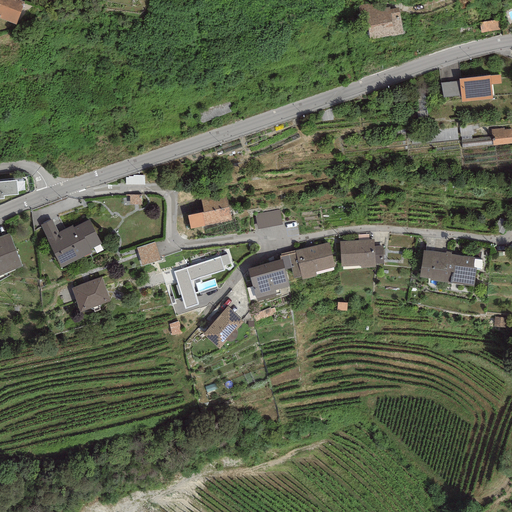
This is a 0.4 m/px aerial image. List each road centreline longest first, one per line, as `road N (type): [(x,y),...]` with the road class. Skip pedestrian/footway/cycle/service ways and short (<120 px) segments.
road 1 (residential): [(64,189),(160,188),(170,197),(176,239),(189,245),(379,228),(511,240)]
road 2 (residential): [(64,189),(511,41)]
